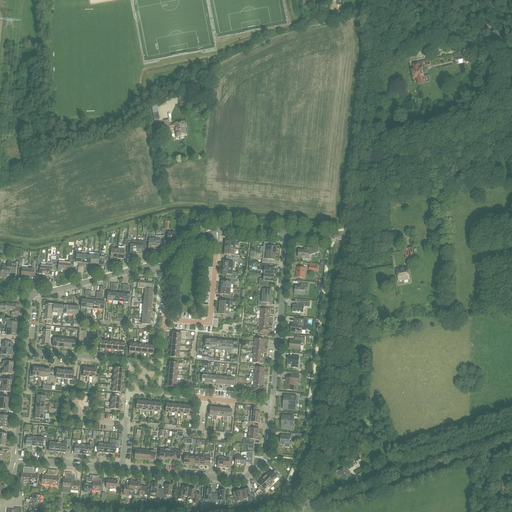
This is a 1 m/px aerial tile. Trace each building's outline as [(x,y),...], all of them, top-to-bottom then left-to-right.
[(429,42),(431,52),(443,50),(440,39),(429,42)] [(454,54),(455,61),(466,59),(465,52),(454,54)] [(417,63),(418,64),(414,65),(415,70),(412,70),(414,78),(417,78),(419,85),(429,82),(430,81),(430,80),(430,78),(429,77),(427,76),(424,77),(422,69),(426,68),(425,66),(431,65),(430,60),(417,63)] [(177,137),(187,135),(184,122),(174,124),(169,125),(168,120),(164,120),(166,130),(170,129),(170,128),(175,127),(177,137)] [(165,229),(165,236),(165,237),(168,238),(167,244),(171,244),(171,241),(175,242),(175,240),(176,240),(177,240),(178,239),(178,236),(178,235),(177,234),(176,234),(176,233),(170,233),(170,229),(169,229),(170,222),(166,222),(165,229)] [(153,234),(150,233),(147,233),(146,241),(149,241),(148,248),(154,249),(156,235),(153,235),(153,234)] [(154,249),(160,249),(161,243),(164,243),(165,237),(165,236),(156,235),(154,249)] [(127,245),(127,247),(130,247),(129,253),(136,253),(136,245),(137,240),(135,240),(135,239),(133,239),(132,239),(132,240),(131,240),(131,237),(128,237),(128,239),(127,239),(127,245)] [(226,241),(225,248),(235,249),(235,246),(239,246),(240,239),(232,239),(232,242),(226,241)] [(136,245),(136,253),(141,254),(142,247),(145,247),(146,241),(140,241),(137,240),(136,245)] [(263,246),(262,252),(264,252),(275,254),(276,247),(270,246),(271,242),(264,242),(264,246),(263,246)] [(404,249),(406,261),(416,259),(415,254),(414,254),(412,247),(404,249)] [(240,256),(239,256),(234,255),(235,249),(225,248),(224,254),(231,255),(230,258),(238,259),(239,259),(240,259),(240,256)] [(309,258),(310,255),(319,252),(319,249),(306,248),(306,251),(299,250),(299,257),(309,258)] [(262,263),(269,264),(270,259),(275,260),(276,254),(275,254),(264,252),(262,263)] [(100,256),(99,265),(104,265),(105,261),(108,261),(108,256),(105,256),(106,254),(101,254),(100,256)] [(21,255),(20,261),(19,266),(22,266),(22,268),(21,277),(27,277),(28,268),(28,266),(24,265),(24,259),(23,259),(24,255),(21,255)] [(64,271),(65,262),(65,259),(61,259),(61,256),(59,255),(57,255),(56,255),(56,260),(55,265),(56,265),(58,265),(58,270),(64,271)] [(69,262),(65,262),(64,271),(70,272),(71,263),(74,263),(74,257),(70,257),(69,262)] [(45,274),(46,263),(42,262),(43,259),(38,258),(37,261),(37,267),(40,267),(39,274),(45,274)] [(224,261),(223,268),(233,269),(233,265),(235,265),(236,262),(238,263),(238,259),(230,258),(230,262),(224,261)] [(55,269),(55,265),(56,260),(53,260),(51,260),(50,263),(47,263),(46,263),(45,274),(51,275),(52,269),(55,269)] [(17,264),(11,263),(12,262),(7,262),(7,265),(3,265),(2,271),(1,271),(0,277),(10,278),(10,272),(16,272),(17,264)] [(274,269),(268,268),(269,264),(262,263),(261,267),(258,267),(258,270),(264,270),(264,274),(274,275),(274,269)] [(297,277),(305,278),(306,268),(298,267),(297,277)] [(410,280),(408,267),(401,268),(401,269),(397,269),(399,281),(403,280),(403,281),(410,280)] [(233,272),(233,269),(223,268),(223,274),(229,275),(228,278),(237,279),(238,279),(238,277),(236,276),(237,273),(233,272)] [(260,285),(267,286),(267,285),(266,285),(267,281),(273,282),(274,275),(264,274),(264,278),(260,279),(259,280),(259,283),(256,283),(256,284),(259,284),(259,285),(260,285)] [(234,285),(234,283),(237,282),(237,279),(228,278),(228,282),(222,281),(221,288),(231,289),(231,285),(234,285)] [(295,294),(304,295),(305,290),(308,290),(309,284),(303,284),(302,287),(296,286),(295,294)] [(263,289),(262,296),(272,297),(272,290),(267,290),(267,286),(260,285),(259,289),(263,289)] [(235,298),(233,298),(233,295),(233,293),(230,293),(231,289),(221,288),(221,294),(226,295),(226,298),(227,298),(235,299),(235,298)] [(271,303),(272,297),(262,296),(262,302),(258,302),(258,306),(265,306),(265,303),(271,303)] [(220,301),(219,307),(229,308),(230,305),(232,306),(233,302),(236,303),(236,299),(235,299),(227,298),(227,302),(220,301)] [(293,312),(304,313),(305,308),(307,307),(311,307),(311,302),(302,301),(301,304),(300,304),(298,306),(294,305),(293,312)] [(19,305),(6,303),(6,304),(0,304),(0,307),(0,310),(5,311),(5,310),(12,311),(12,315),(18,316),(19,305)] [(219,314),(227,315),(226,318),(234,319),(234,312),(229,312),(229,308),(219,307),(219,314)] [(47,320),(47,322),(47,324),(52,324),(53,316),(43,315),(43,317),(45,317),(45,320),(47,320)] [(7,325),(7,328),(17,329),(17,323),(13,322),(13,319),(4,318),(3,325),(7,325)] [(302,333),(302,330),(306,330),(307,329),(308,320),(296,319),(296,324),(292,324),(292,332),(302,333)] [(46,326),(46,328),(46,330),(43,330),(43,332),(42,332),(42,333),(51,334),(52,326),(46,326)] [(16,336),(17,329),(7,328),(7,332),(2,332),(2,334),(0,333),(0,337),(7,339),(9,339),(9,336),(16,336)] [(172,339),(186,340),(181,340),(181,336),(186,337),(187,331),(180,331),(180,334),(173,333),(172,336),(171,336),(171,338),(170,338),(170,339),(172,339)] [(7,342),(7,339),(0,337),(0,343),(2,344),(2,348),(12,349),(13,343),(7,342)] [(290,348),(301,350),(302,344),(305,344),(305,338),(301,338),(301,341),(291,340),(290,348)] [(0,357),(5,358),(5,355),(12,355),(12,349),(2,348),(2,352),(0,351),(0,357)] [(288,364),(293,364),(292,367),(298,368),(299,366),(300,366),(300,364),(299,364),(300,357),(289,356),(288,364)] [(86,382),(89,382),(91,366),(90,366),(90,368),(87,368),(87,366),(86,366),(85,366),(84,367),(84,375),(80,375),(80,381),(83,381),(83,377),(87,377),(86,382)] [(92,366),(91,366),(89,382),(90,377),(93,377),(92,382),(98,383),(99,376),(96,376),(97,369),(93,368),(93,367),(92,367),(92,366)] [(30,371),(29,380),(35,381),(35,376),(39,377),(39,368),(34,367),(33,371),(30,371)] [(51,369),(45,368),(44,377),(47,377),(47,382),(50,382),(53,383),(53,376),(50,375),(51,369)] [(59,379),(62,379),(63,370),(57,369),(56,376),(53,376),(53,383),(58,383),(59,379)] [(74,371),(69,370),(67,384),(68,379),(71,380),(71,384),(76,385),(77,378),(74,378),(74,371)] [(286,389),(294,390),(295,383),(299,383),(300,376),(292,375),(291,378),(287,378),(286,389)] [(12,380),(2,379),(0,378),(0,385),(11,386),(12,380)] [(175,387),(175,390),(181,391),(181,387),(177,387),(177,384),(182,384),(182,381),(167,380),(168,380),(168,384),(167,383),(167,385),(166,385),(166,386),(168,386),(175,387)] [(111,399),(111,403),(122,404),(122,402),(121,402),(121,401),(120,401),(120,397),(113,397),(113,394),(107,393),(106,399),(111,399)] [(296,397),(285,396),(284,405),(284,409),(295,410),(296,407),(296,397)] [(140,415),(142,415),(144,399),(143,399),(143,401),(140,401),(140,399),(139,399),(137,398),(137,400),(136,408),(133,408),(133,414),(136,415),(137,410),(140,410),(140,415)] [(0,409),(8,410),(8,404),(0,402),(0,409)] [(105,408),(105,412),(111,412),(112,409),(119,410),(121,410),(121,408),(121,407),(120,407),(120,404),(122,404),(111,403),(106,402),(106,405),(110,405),(110,409),(105,408)] [(187,419),(192,420),(193,414),(190,414),(191,406),(187,405),(187,404),(186,404),(186,403),(185,403),(185,405),(184,405),(183,419),(184,414),(187,415),(187,419)] [(260,412),(257,411),(254,411),(254,410),(253,409),(253,408),(245,407),(245,410),(245,411),(247,411),(248,411),(248,416),(260,417),(260,412)] [(36,412),(35,418),(42,419),(43,420),(42,424),(49,424),(49,419),(45,419),(46,414),(44,413),(36,412)] [(294,416),(283,415),(282,425),(282,430),(293,431),(293,427),(294,416)] [(246,421),(244,421),(242,423),(242,424),(251,425),(252,424),(253,424),(253,423),(253,422),(259,423),(260,417),(248,416),(247,421),(246,421)] [(259,429),(251,428),(251,425),(242,424),(242,426),(244,428),(247,428),(248,430),(248,433),(259,434),(259,429)] [(41,438),(38,437),(37,446),(43,447),(44,440),(47,440),(48,434),(42,433),(41,438)] [(258,440),(259,434),(248,433),(246,433),(246,439),(244,438),(244,442),(250,442),(250,439),(258,440)] [(281,435),(280,443),(282,443),(282,444),(282,445),(283,445),(284,445),(285,447),(289,447),(289,446),(291,446),(292,445),(292,444),(292,442),(290,441),(290,436),(281,435)] [(66,453),(67,446),(70,446),(70,439),(65,439),(65,444),(61,443),(62,439),(61,439),(60,452),(66,453)] [(78,440),(72,440),(72,447),(75,447),(74,453),(80,454),(81,440),(81,445),(77,445),(78,440)] [(120,441),(114,440),(110,440),(110,444),(109,454),(115,454),(116,446),(120,447),(120,441)] [(183,450),(176,450),(175,460),(180,460),(181,454),(182,455),(183,453),(183,450)] [(230,457),(232,457),(233,451),(230,451),(230,454),(227,454),(226,457),(224,457),(223,467),(229,467),(230,457),(229,457),(230,457)] [(235,465),(240,466),(241,456),(236,455),(236,452),(233,451),(232,457),(235,457),(235,465)] [(210,456),(205,455),(204,465),(210,466),(210,458),(213,458),(214,452),(211,452),(210,456)] [(224,457),(221,456),(222,455),(219,455),(219,453),(216,452),(215,458),(218,459),(217,466),(223,467),(224,457)] [(246,466),(247,458),(252,459),(253,452),(249,452),(247,452),(247,453),(241,454),(241,456),(240,466),(246,466)] [(360,453),(352,457),(355,462),(361,459),(361,458),(363,457),(360,453)] [(343,484),(352,478),(346,467),(336,472),(343,484)] [(21,482),(29,482),(30,468),(27,468),(27,474),(21,473),(21,482)] [(34,468),(30,468),(29,482),(37,483),(38,475),(33,474),(34,468)] [(42,484),(50,484),(52,470),(48,469),(48,476),(42,475),(42,484)] [(50,484),(59,485),(60,477),(54,476),(55,470),(52,470),(50,484)] [(265,477),(273,485),(276,483),(274,481),(277,477),(279,479),(282,476),(276,471),(274,473),(272,471),(268,475),(267,474),(265,477)] [(71,490),(73,473),(69,473),(69,479),(63,478),(63,488),(71,488),(71,490)] [(73,473),(71,490),(80,491),(80,483),(75,482),(76,476),(73,475),(73,473)] [(83,491),(92,492),(93,475),(90,475),(89,483),(84,483),(83,491)] [(97,476),(93,475),(92,492),(92,490),(101,491),(102,482),(97,482),(97,476)] [(258,488),(264,494),(267,492),(265,490),(269,486),(271,488),(273,485),(265,477),(262,479),(263,480),(259,484),(261,486),(258,488)] [(107,479),(106,488),(117,489),(118,480),(107,479)] [(134,491),(135,482),(133,482),(133,481),(132,480),(130,480),(130,481),(129,481),(129,485),(128,488),(124,488),(123,494),(128,495),(133,495),(133,497),(134,491)] [(144,497),(144,489),(145,486),(141,485),(141,482),(135,482),(134,497),(135,499),(138,499),(139,499),(139,497),(144,497)] [(150,497),(155,497),(161,498),(161,491),(158,491),(158,484),(152,483),(150,497)] [(161,498),(163,498),(163,499),(166,500),(166,498),(167,498),(167,495),(171,495),(172,485),(165,485),(165,492),(161,491),(161,498)] [(184,496),(188,496),(189,488),(189,487),(183,486),(182,490),(179,490),(178,499),(184,499),(184,496)] [(191,499),(193,502),(198,502),(199,491),(195,491),(195,489),(189,488),(188,496),(188,497),(191,498),(191,499)] [(213,501),(215,501),(215,495),(212,494),(212,489),(206,488),(205,499),(211,500),(213,501)] [(249,489),(241,490),(243,499),(249,497),(250,502),(255,500),(254,493),(251,494),(249,489)] [(215,501),(217,502),(218,500),(220,500),(220,504),(225,504),(226,501),(225,501),(226,490),(219,490),(219,495),(215,495),(215,501)] [(233,492),(235,500),(231,500),(232,507),(239,505),(238,501),(244,500),(243,499),(241,490),(233,492)] [(26,502),(24,502),(41,504),(41,495),(33,494),(32,498),(30,497),(30,500),(26,499),(26,502)] [(24,502),(24,505),(28,506),(28,508),(30,508),(29,511),(37,511),(39,504),(41,504),(24,502)]
